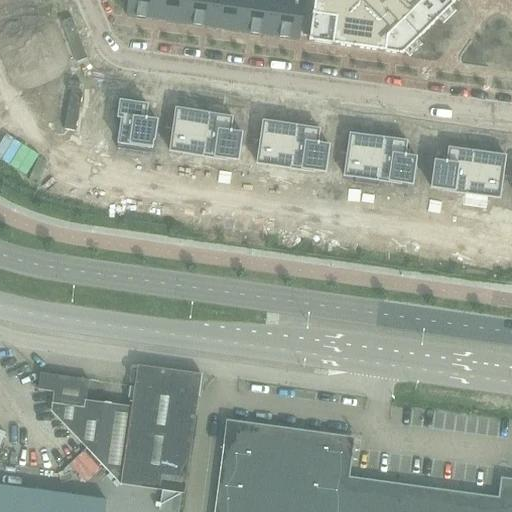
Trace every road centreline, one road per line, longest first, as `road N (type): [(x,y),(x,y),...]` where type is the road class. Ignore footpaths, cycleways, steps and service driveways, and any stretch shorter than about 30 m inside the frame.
road 1 (primary): [(511,333),(0,255)]
road 2 (primary): [(0,306),(511,380)]
road 3 (residential): [(85,0),(98,30),(125,57),(511,113)]
